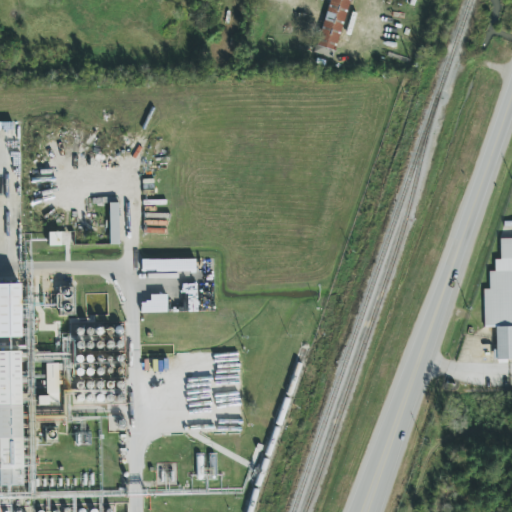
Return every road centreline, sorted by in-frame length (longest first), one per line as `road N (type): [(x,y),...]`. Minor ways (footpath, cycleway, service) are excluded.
road 1 (primary): [(422,361),(511,92)]
road 2 (primary): [(370,511),(422,361)]
